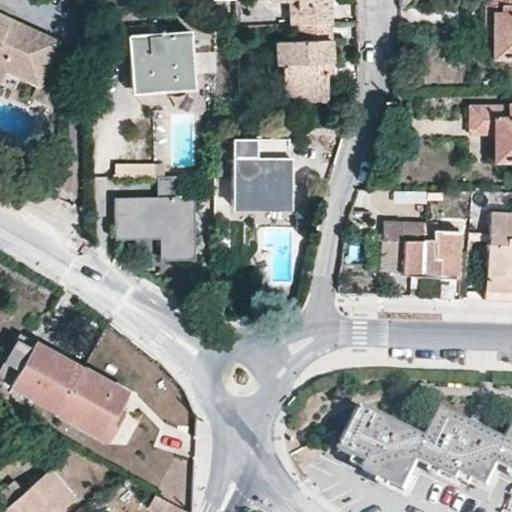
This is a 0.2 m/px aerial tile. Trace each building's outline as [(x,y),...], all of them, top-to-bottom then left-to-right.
[(35,0),(61,12),(66,0),(35,0)] [(291,0),(292,22),(299,23),(327,21),(326,6),(320,5),(319,0),(291,0)] [(400,0),(401,14),(437,12),(436,0),(400,0)] [(511,56),(511,0),(506,0),(506,12),(492,13),(492,57),(511,56)] [(0,67),(4,70),(37,84),(44,69),(46,65),(36,60),(46,37),(44,36),(7,19),(3,26),(0,24),(0,67)] [(299,23),(299,39),(275,40),(276,64),(281,65),(282,95),(303,95),(303,89),(325,88),(324,73),(323,62),(328,61),(327,21),(299,23)] [(127,35),(130,83),(160,81),(161,85),(191,82),(189,32),(165,34),(163,27),(154,26),(153,34),(127,35)] [(56,42),(46,37),(36,60),(46,65),(56,42)] [(130,83),(130,94),(192,90),(191,82),(161,85),(160,81),(130,83)] [(37,84),(33,98),(52,106),(56,93),(37,84)] [(282,95),(282,99),(325,99),(325,88),(303,89),(303,95),(282,95)] [(485,132),(491,132),(490,156),(491,158),(511,158),(511,104),(507,104),(504,107),(467,104),(467,106),(467,130),(485,132)] [(229,158),(230,205),(288,205),(288,157),(286,157),(285,138),(232,138),(233,157),(229,158)] [(162,176),(161,164),(153,165),(153,176),(155,176),(162,176)] [(193,259),(192,195),(185,195),(185,175),(162,176),(155,176),(155,196),(134,196),(134,204),(113,204),(113,225),(124,233),(164,232),(164,259),(193,259)] [(395,189),(394,199),(424,203),(426,193),(395,189)] [(134,204),(134,196),(113,197),(113,204),(134,204)] [(230,205),(230,215),(288,215),(288,205),(230,205)] [(511,211),(486,211),(485,219),(484,272),(504,273),(504,265),(511,265),(511,211)] [(305,215),(295,215),(296,228),(305,229),(305,215)] [(164,259),(164,232),(124,233),(113,225),(113,240),(157,240),(157,259),(164,259)] [(454,275),(456,230),(431,228),(430,240),(420,239),(420,253),(421,253),(419,274),(454,275)] [(420,239),(381,237),(379,268),(397,272),(418,273),(419,274),(421,253),(420,253),(420,239)] [(511,273),(504,273),(484,272),(483,298),(511,298),(511,273)] [(409,283),(398,282),(397,293),(408,295),(409,283)] [(18,333),(4,357),(0,365),(0,387),(31,405),(35,400),(9,385),(32,345),(33,342),(18,333)] [(81,368),(47,350),(45,353),(32,345),(9,385),(35,400),(56,411),(81,368)] [(81,368),(56,411),(105,439),(120,412),(116,409),(125,393),(81,368)] [(417,461),(456,479),(459,473),(486,486),(496,464),(511,471),(511,432),(507,443),(442,411),(427,440),(362,408),(341,451),(368,463),(365,471),(404,490),(415,466),(417,461)] [(53,511),(70,497),(47,471),(22,491),(1,510),(0,510),(0,511),(53,511)] [(22,491),(12,481),(0,491),(0,508),(1,510),(22,491)] [(164,511),(171,502),(158,494),(150,507),(158,511),(164,511)]
